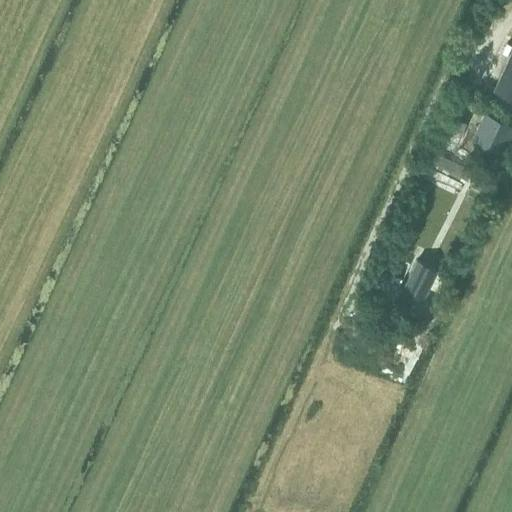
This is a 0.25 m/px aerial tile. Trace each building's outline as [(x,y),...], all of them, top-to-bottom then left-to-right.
[(511,93),(511,52),(496,86),(511,93)] [(466,121),(443,111),(430,139),(454,149),(466,121)] [(502,150),(511,130),(511,123),(485,111),(473,137),(502,150)] [(416,260),(400,292),(422,303),(438,271),(416,260)] [(390,307),(404,276),(384,267),(370,297),(390,307)]
